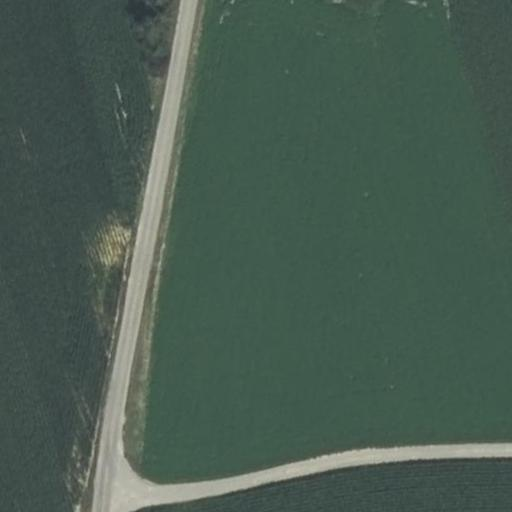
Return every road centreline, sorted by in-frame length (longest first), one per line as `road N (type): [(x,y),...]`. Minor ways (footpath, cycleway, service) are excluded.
road 1 (track): [(104,511),(192,0)]
road 2 (track): [(105,495),(175,496),(354,462),(511,454)]
